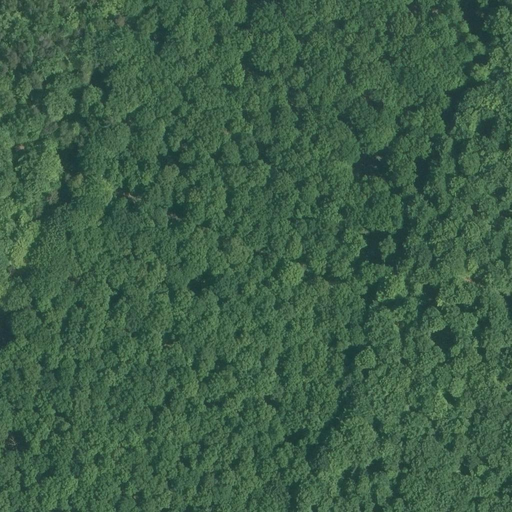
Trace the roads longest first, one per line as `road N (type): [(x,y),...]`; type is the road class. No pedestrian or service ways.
road 1 (track): [(503,0),(307,511)]
road 2 (track): [(0,149),(385,302),(511,343)]
